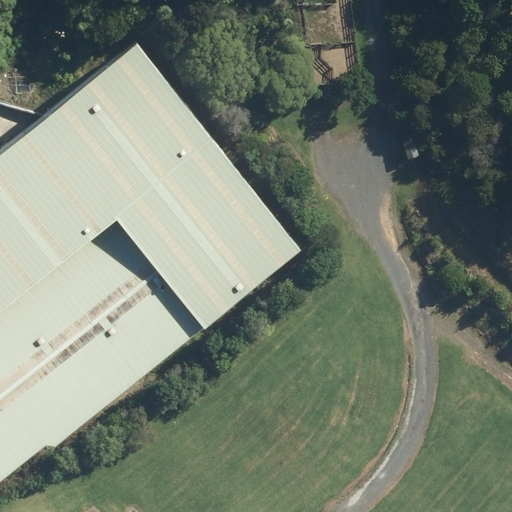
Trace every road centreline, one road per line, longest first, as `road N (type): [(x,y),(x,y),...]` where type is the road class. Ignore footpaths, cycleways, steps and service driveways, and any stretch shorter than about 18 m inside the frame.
road 1 (track): [(381,88),(377,144),(387,251),(425,356),(420,431),(333,511)]
road 2 (track): [(511,283),(377,144)]
road 3 (track): [(387,251),(458,329),(511,365)]
